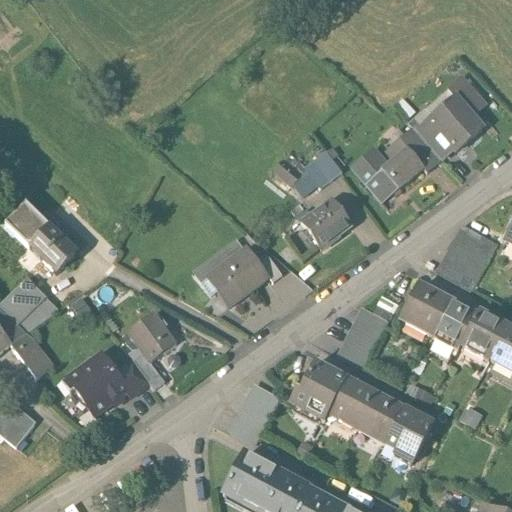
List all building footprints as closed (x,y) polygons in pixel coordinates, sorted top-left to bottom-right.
[(489,131),(462,99),(419,135),(447,167),(489,131)] [(427,173),(410,153),(365,192),(382,212),(427,173)] [(342,178),(327,156),(307,170),(322,191),(342,178)] [(286,158),(272,172),(289,188),(302,173),(286,158)] [(359,230),(341,205),(304,231),(322,256),(359,230)] [(511,223),(495,256),(511,265),(511,223)] [(82,256),(53,227),(27,252),(56,282),(82,256)] [(496,249),(460,230),(435,277),(471,296),(496,249)] [(274,283),(247,248),(204,280),(232,316),(274,283)] [(57,314),(29,283),(0,308),(0,360),(10,352),(36,383),(53,369),(27,337),(57,314)] [(395,326),(425,342),(445,302),(415,286),(395,326)] [(476,317),(445,302),(425,342),(455,357),(476,317)] [(389,325),(358,310),(335,360),(365,375),(389,325)] [(176,348),(155,315),(125,337),(141,359),(132,367),(148,388),(153,395),(164,387),(150,368),(176,348)] [(506,332),(476,317),(455,357),(486,373),(506,332)] [(511,335),(506,332),(486,373),(511,385),(511,335)] [(132,367),(116,379),(101,359),(65,385),(87,415),(79,422),(92,439),(101,432),(94,424),(112,410),(114,413),(148,388),(132,367)] [(284,417),(315,433),(342,381),(310,365),(284,417)] [(373,397),(342,381),(315,433),(347,449),(373,397)] [(277,402),(252,388),(226,436),(251,449),(277,402)] [(405,413),(373,397),(347,449),(379,464),(405,413)] [(37,426),(8,406),(0,417),(0,441),(17,454),(37,426)] [(436,429),(405,413),(379,464),(410,480),(436,429)] [(212,506),(223,511),(297,511),(306,495),(236,459),(212,506)] [(340,511),(306,495),(297,511),(340,511)]
